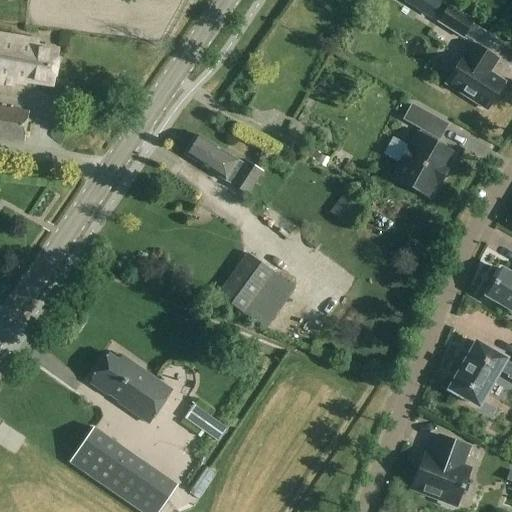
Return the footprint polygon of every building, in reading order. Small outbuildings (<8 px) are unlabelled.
[(437,0),(428,0),(422,12),(432,18),(441,3),(437,0)] [(463,37),(473,22),(448,6),(438,21),(463,37)] [(54,86),(59,52),(37,48),(38,43),(0,37),(0,83),(15,86),(16,80),(54,86)] [(497,59),(474,44),(465,57),(463,56),(446,83),(487,109),(505,82),(489,72),(497,59)] [(320,80),(315,83),(316,90),(321,92),(327,89),(326,83),(320,80)] [(253,121),(267,102),(254,93),(241,112),(253,121)] [(454,153),(436,144),(447,124),(412,105),(404,119),(421,128),(410,149),(408,147),(400,161),(402,162),(394,177),(430,197),(438,182),(440,183),(447,169),(445,168),(454,153)] [(0,138),(24,142),(29,113),(0,108),(0,138)] [(242,165),(235,160),(197,137),(185,156),(223,180),(247,195),(262,172),(245,161),(242,165)] [(348,163),(369,173),(378,155),(357,145),(348,163)] [(347,227),(363,204),(346,192),(330,216),(347,227)] [(265,330),(294,289),(246,254),(216,295),(265,330)] [(511,275),(501,269),(486,295),(511,310),(511,275)] [(493,340),(510,316),(458,279),(447,295),(459,304),(453,312),(493,340)] [(511,365),(504,361),(505,359),(476,343),(449,390),(478,407),(499,370),(510,376),(508,378),(511,379),(511,365)] [(120,360),(110,354),(92,379),(94,380),(90,385),(150,425),(174,391),(123,356),(120,360)] [(151,429),(169,443),(179,429),(161,416),(151,429)] [(139,511),(157,511),(175,486),(92,429),(68,463),(139,511)] [(462,466),(469,447),(439,436),(432,455),(425,452),(411,490),(439,500),(438,503),(451,507),(451,505),(456,507),(470,469),(462,466)] [(46,470),(93,511),(122,511),(60,456),(46,470)] [(478,504),(498,511),(502,501),(482,494),(478,504)]
